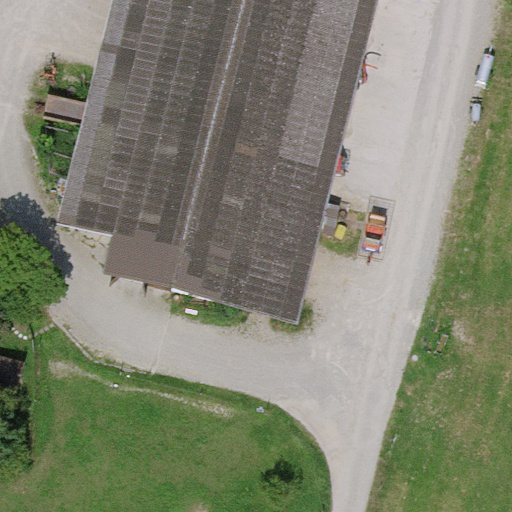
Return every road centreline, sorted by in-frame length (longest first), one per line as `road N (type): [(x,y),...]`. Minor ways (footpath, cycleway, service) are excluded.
road 1 (track): [(352,511),(461,101),(477,0)]
road 2 (track): [(368,451),(290,384),(126,341),(54,281),(0,171)]
